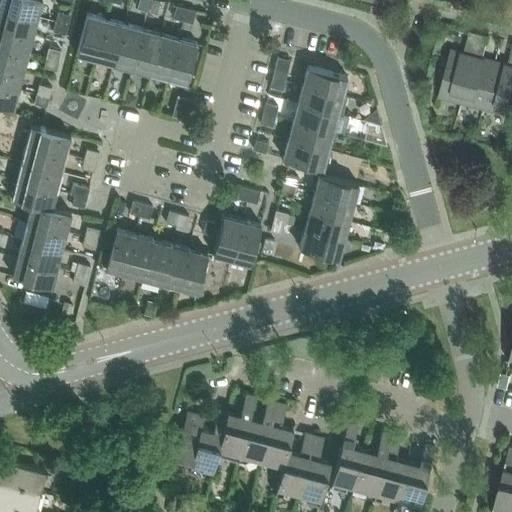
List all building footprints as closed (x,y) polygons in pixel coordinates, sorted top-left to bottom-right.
[(0,0),(0,6),(37,16),(40,0),(0,0)] [(138,0),(137,7),(146,10),(148,0),(138,0)] [(159,0),(148,0),(146,10),(156,13),(160,0),(159,0)] [(172,17),(182,20),(186,7),(176,4),(172,17)] [(37,16),(0,6),(0,25),(32,34),(37,16)] [(186,7),(182,20),(192,22),(195,10),(186,7)] [(70,14),(57,11),(55,20),(67,24),(70,14)] [(76,52),(95,57),(105,18),(87,13),(76,52)] [(105,18),(95,57),(113,62),(123,23),(105,18)] [(67,24),(55,20),(52,30),(65,34),(67,24)] [(123,23),(113,62),(131,67),(142,27),(123,23)] [(32,34),(0,25),(0,44),(27,52),(32,34)] [(142,27),(131,67),(149,72),(160,32),(142,27)] [(437,96),(460,102),(478,32),(469,30),(463,51),(450,48),(437,96)] [(160,32),(149,72),(167,77),(178,37),(160,32)] [(488,35),(478,32),(460,102),(482,107),(495,59),(482,56),(488,35)] [(178,37),(167,77),(186,82),(196,42),(178,37)] [(495,59),(482,107),(505,113),(511,84),(511,43),(507,63),(495,59)] [(27,52),(0,44),(0,64),(22,70),(27,52)] [(60,50),(48,47),(45,57),(58,60),(60,50)] [(290,59),(277,56),(272,76),(285,79),(290,59)] [(45,57),(43,67),(55,70),(58,60),(45,57)] [(0,83),(18,88),(22,70),(0,64),(0,83)] [(342,94),(346,76),(307,65),(302,84),(342,94)] [(269,86),(282,89),(285,79),(272,76),(269,86)] [(0,103),(13,107),(18,88),(0,83),(0,103)] [(51,87),(50,86),(38,83),(36,93),(48,96),(51,87)] [(337,112),(342,94),(302,84),(297,102),(337,112)] [(36,93),(33,103),(46,106),(48,96),(36,93)] [(127,93),(124,104),(134,106),(135,100),(133,95),(127,93)] [(186,119),(189,109),(191,102),(177,98),(172,116),(186,119)] [(278,106),(265,102),(263,112),(275,115),(278,106)] [(332,130),(337,112),(297,102),(293,120),(332,130)] [(260,122),(273,125),(275,115),(263,112),(260,122)] [(293,120),(288,138),(327,148),(332,130),(293,120)] [(25,143),(65,153),(70,134),(30,124),(25,143)] [(283,156),(283,157),(288,158),(302,162),(320,167),(323,167),(327,148),(288,138),(283,156)] [(268,142),(256,139),(253,149),(266,152),(268,142)] [(65,153),(25,143),(21,161),(60,171),(65,153)] [(86,148),(83,158),(96,161),(98,151),(86,148)] [(96,161),(83,158),(81,167),(93,171),(96,161)] [(288,158),(285,167),(287,167),(300,171),(302,162),(288,158)] [(60,171),(21,161),(16,179),(56,189),(60,171)] [(358,183),(318,172),(313,191),(353,202),(358,183)] [(285,173),(283,183),(295,186),(298,176),(285,173)] [(51,207),(56,189),(16,179),(11,197),(30,202),(31,202),(51,207)] [(295,186),(283,183),(280,193),(293,196),(295,186)] [(77,184),(74,194),(86,197),(89,187),(77,184)] [(237,197),(247,200),(250,187),(240,185),(237,197)] [(250,187),(247,200),(257,203),(260,190),(250,187)] [(313,191),(308,209),(348,220),(353,202),(313,191)] [(86,197),(74,194),(71,203),(84,207),(86,197)] [(129,212),(139,215),(142,202),(132,200),(129,212)] [(70,212),(51,207),(31,202),(30,202),(26,220),(66,230),(70,212)] [(142,202),(139,215),(149,217),(152,205),(142,202)] [(165,222),(175,225),(178,212),(169,209),(165,222)] [(285,223),(288,213),(276,209),(273,219),(285,223)] [(348,220),(308,209),(304,227),(343,238),(348,220)] [(178,212),(175,225),(185,227),(188,215),(178,212)] [(242,218),(223,213),(212,253),(231,258),(242,218)] [(249,263),(257,235),(260,223),(242,218),(231,258),(249,263)] [(215,222),(205,219),(202,232),(212,234),(215,222)] [(285,223),(273,219),(270,229),(283,232),(285,223)] [(66,230),(26,220),(21,238),(61,248),(66,230)] [(86,225),(84,235),(96,238),(99,228),(86,225)] [(124,272),(134,232),(116,227),(105,267),(124,272)] [(343,238),(304,227),(299,246),(338,256),(343,238)] [(134,232),(124,272),(142,276),(152,237),(134,232)] [(96,238),(84,235),(81,245),(94,248),(96,238)] [(152,237),(142,276),(160,281),(171,242),(152,237)] [(61,248),(21,238),(16,256),(56,267),(61,248)] [(171,242),(160,281),(178,286),(189,247),(171,242)] [(189,247),(178,286),(196,291),(207,252),(189,247)] [(56,267),(16,256),(11,275),(51,285),(56,267)] [(77,262),(74,271),(87,275),(89,265),(77,262)] [(87,275),(74,271),(71,281),(84,285),(87,275)] [(143,313),(142,314),(151,317),(155,302),(146,299),(143,313)] [(63,303),(60,313),(70,315),(72,306),(63,303)] [(497,385),(507,387),(510,374),(501,372),(497,385)] [(227,411),(215,453),(216,454),(238,459),(239,453),(249,416),(250,417),(255,395),(245,392),(241,408),(239,414),(227,411)] [(239,453),(238,459),(245,461),(255,457),(260,458),(276,400),(267,398),(263,414),(261,420),(250,417),(249,416),(239,453)] [(276,400),(260,458),(275,462),(282,464),(286,450),(287,450),(293,428),(273,423),(275,417),(281,419),(286,403),(276,400)] [(184,426),(176,454),(191,458),(189,463),(197,465),(212,469),(216,454),(215,453),(227,411),(219,408),(218,408),(213,424),(212,430),(200,427),(204,414),(186,410),(182,426),(184,426)] [(343,434),(329,486),(330,486),(343,489),(345,488),(346,484),(353,486),(363,448),(354,446),(356,439),(353,437),(357,424),(348,421),(347,421),(343,434)] [(363,448),(353,486),(368,489),(375,491),(390,433),(381,430),(377,444),(378,445),(376,452),(363,448)] [(280,470),(276,485),(283,487),(298,491),(314,434),(304,431),(300,447),(307,449),(305,455),(287,450),(286,450),(282,464),(281,470),(280,470)] [(390,433),(375,491),(382,493),(396,497),(406,460),(393,457),(395,449),(396,450),(400,435),(390,433)] [(314,434),(298,491),(304,492),(306,499),(319,503),(323,487),(330,461),(317,458),(319,452),(323,436),(314,434)] [(406,460),(396,497),(411,501),(418,503),(434,444),(424,442),(420,456),(421,456),(419,464),(406,460)] [(12,448),(0,444),(0,480),(40,491),(41,490),(39,490),(44,470),(46,471),(46,469),(9,459),(12,448)] [(511,445),(510,445),(494,503),(501,505),(511,508),(511,445)] [(275,462),(273,468),(280,470),(281,470),(282,464),(275,462)] [(189,463),(188,470),(195,472),(197,465),(189,463)] [(40,491),(0,480),(0,503),(32,511),(34,511),(35,511),(33,511),(39,491),(40,492),(40,491)] [(276,485),(274,491),(282,493),(283,487),(276,485)] [(368,489),(366,496),(373,498),(375,491),(368,489)] [(375,491),(373,498),(380,499),(382,493),(375,491)] [(411,501),(409,507),(417,509),(418,503),(411,501)] [(32,511),(0,503),(0,511),(32,511)] [(494,503),(492,510),(500,511),(501,505),(494,503)]
